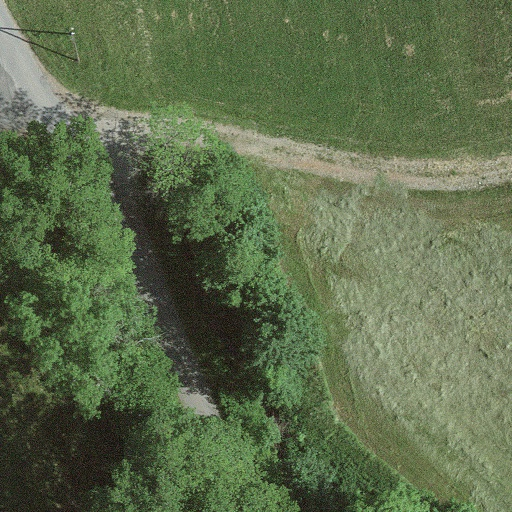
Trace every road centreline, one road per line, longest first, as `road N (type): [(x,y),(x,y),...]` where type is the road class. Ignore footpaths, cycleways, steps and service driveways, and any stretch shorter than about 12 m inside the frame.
road 1 (track): [(511,166),(494,174),(316,167),(50,86)]
road 2 (unclassified): [(239,511),(50,86)]
